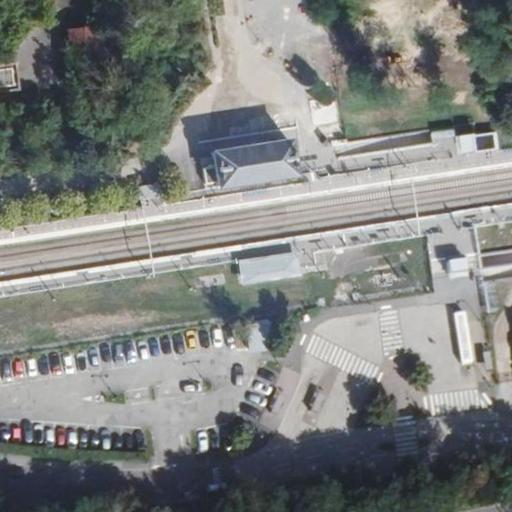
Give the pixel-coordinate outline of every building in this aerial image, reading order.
[(472,0),(454,0),(341,17),(357,123),(488,104),(472,0)] [(72,82),(101,79),(95,27),(66,30),(72,82)] [(15,62),(0,64),(0,93),(19,91),(15,62)] [(500,148),(497,132),(477,135),(479,150),(500,148)] [(477,135),(476,133),(463,135),(464,143),(465,145),(466,153),(479,150),(477,135)] [(211,152),(217,187),(263,180),(267,179),(294,175),(288,140),(247,147),(211,152)] [(237,260),(239,281),(300,275),(299,268),(298,254),(237,260)] [(465,273),(464,260),(457,261),(455,262),(445,263),(447,276),(457,274),(465,273)]
